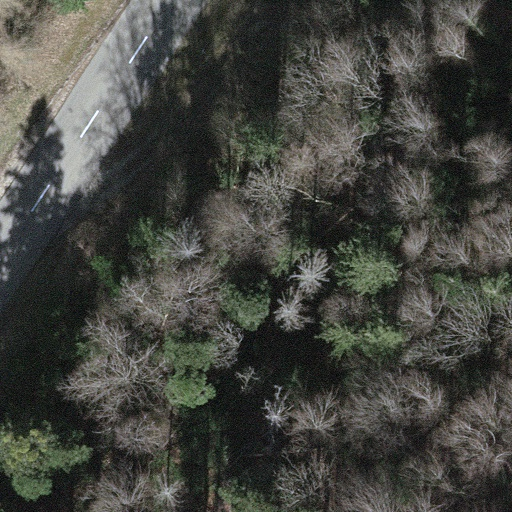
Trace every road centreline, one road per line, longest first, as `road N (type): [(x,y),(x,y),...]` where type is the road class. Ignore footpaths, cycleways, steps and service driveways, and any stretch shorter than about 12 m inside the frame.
road 1 (track): [(39,219),(349,0)]
road 2 (tertiary): [(177,0),(0,269)]
